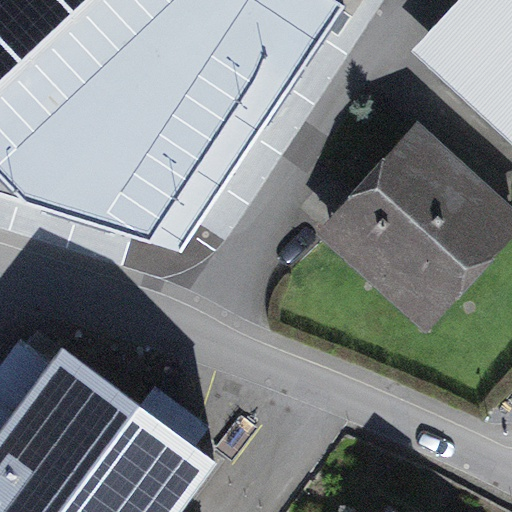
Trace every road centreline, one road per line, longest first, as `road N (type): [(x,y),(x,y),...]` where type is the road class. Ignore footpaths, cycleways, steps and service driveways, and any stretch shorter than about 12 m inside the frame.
road 1 (residential): [(511,469),(0,265)]
road 2 (unknown): [(126,0),(0,265)]
